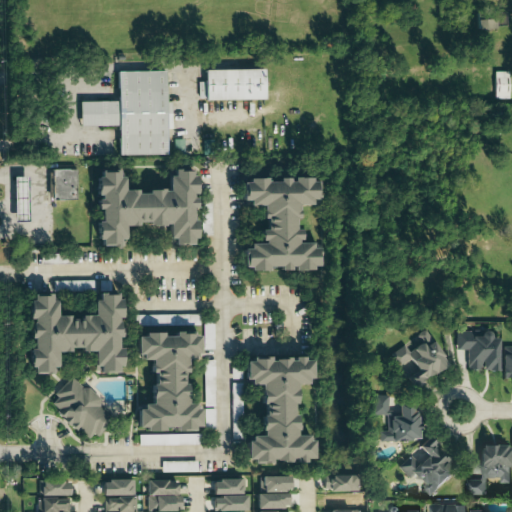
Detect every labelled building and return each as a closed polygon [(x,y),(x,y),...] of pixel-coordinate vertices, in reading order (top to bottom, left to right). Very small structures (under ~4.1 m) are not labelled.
[(475,28),(505,27),(505,11),(488,12),(489,18),(474,19),(475,28)] [(197,101),(262,99),(262,68),(203,70),(203,82),(197,82),(197,101)] [(116,155),(164,155),(164,129),(170,129),(170,102),(164,102),(163,71),(115,71),(116,101),(78,101),(78,126),(116,126),(116,155)] [(507,98),(508,71),(493,71),(493,98),(507,98)] [(182,139),(172,139),(172,152),(182,152),(182,139)] [(51,168),(76,168),(76,199),(51,199),(51,168)] [(93,176),(92,195),(92,199),(92,209),(95,209),(95,236),(98,246),(104,246),(121,239),(121,225),(130,226),(135,224),(163,224),(171,245),(191,245),(192,207),(193,204),(189,194),(192,193),(192,181),(188,170),(179,170),(165,175),(165,191),(120,190),(121,176),(116,176),(115,171),(107,171),(93,176)] [(13,175),(27,175),(27,220),(14,220),(13,175)] [(315,265),(315,248),(299,242),(294,242),(298,230),(291,228),(291,218),(295,217),(295,204),(298,204),(315,199),(315,181),(307,179),(251,178),(239,182),(239,200),(255,205),(258,205),(258,218),(263,219),(258,237),(260,243),(256,243),(240,249),(240,266),(256,271),(275,264),(277,270),(286,270),(289,263),(291,270),(301,270),(315,265)] [(27,375),(48,373),(48,367),(54,367),(53,352),(66,352),(66,351),(91,349),(92,372),(117,371),(114,318),(117,318),(115,292),(91,294),(92,316),(66,318),(66,315),(52,316),(51,293),(25,294),(28,349),(26,349),(27,375)] [(447,366),(425,329),(415,335),(420,343),(407,350),(404,345),(390,353),(397,365),(409,358),(417,371),(408,376),(414,386),(432,375),(431,375),(447,366)] [(497,371),(497,338),(490,338),(490,331),(455,331),(455,349),(467,350),(466,370),(497,371)] [(195,429),(196,403),(182,403),(183,353),(195,353),(196,333),(170,333),(170,335),(134,334),(134,360),(147,360),(147,373),(149,373),(149,404),(136,404),(135,430),(160,430),(160,427),(172,427),(172,429),(195,429)] [(244,458),(256,464),(267,463),(268,461),(288,461),(292,461),(311,461),(310,441),(298,435),(294,436),(293,416),(292,416),(291,384),(304,384),(309,372),(309,362),(299,358),(284,358),(282,357),(247,358),(242,369),(242,379),(255,385),(257,385),(258,403),(264,406),(258,420),(259,436),(248,436),(243,447),(244,458)] [(46,403),(87,442),(110,418),(95,403),(97,401),(71,376),(46,403)] [(240,383),(230,383),(231,439),(241,439),(240,383)] [(378,441),(417,440),(415,406),(397,406),(397,416),(389,416),(388,395),(370,396),(370,416),(385,415),(386,431),(378,431),(378,441)] [(198,434),(149,435),(149,446),(198,445),(198,434)] [(429,496),(455,469),(447,461),(448,460),(425,439),(417,447),(425,455),(416,463),(409,456),(397,468),(408,479),(413,474),(425,486),(422,489),(429,496)] [(484,496),(484,478),(498,478),(498,484),(508,484),(508,446),(479,446),(478,480),(465,479),(465,495),(484,496)] [(356,491),(356,475),(321,475),(321,491),(356,491)] [(258,476),(259,492),(288,492),(288,476),(258,476)] [(243,479),(211,480),(211,495),(244,494),(243,479)] [(67,495),(66,480),(36,481),(37,496),(67,495)] [(99,497),(102,497),(102,511),(121,511),(128,511),(128,480),(99,480),(99,497)] [(145,511),(179,510),(179,496),(175,496),(174,480),(144,481),(145,511)] [(255,493),(255,508),(288,509),(288,494),(255,493)] [(211,511),(245,511),(245,496),(211,496),(211,511)] [(66,511),(66,498),(35,499),(35,511),(66,511)]
